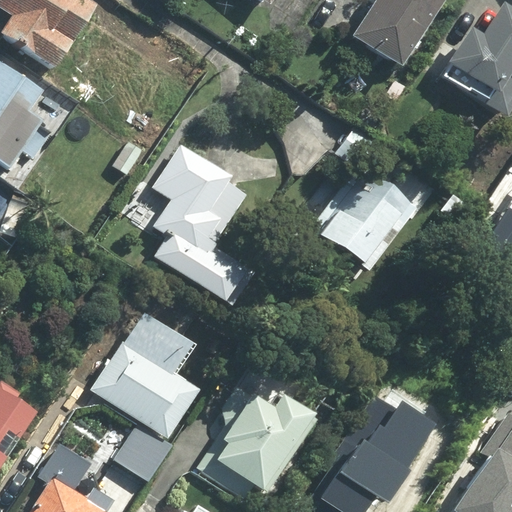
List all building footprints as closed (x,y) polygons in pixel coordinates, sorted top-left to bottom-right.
[(98,4),(91,0),(0,0),(0,11),(8,16),(0,29),(0,35),(56,70),(98,4)] [(381,78),(427,8),(414,0),(366,0),(335,47),(381,78)] [(466,30),(443,65),(488,94),(480,106),(500,119),(511,100),(511,13),(499,6),(477,38),(466,30)] [(0,163),(5,167),(16,148),(29,157),(44,133),(29,123),(33,118),(19,108),(33,88),(0,66),(0,163)] [(373,143),(348,126),(330,153),(356,170),(373,143)] [(122,141),(107,164),(119,172),(134,149),(122,141)] [(219,174),(172,144),(129,210),(161,231),(146,253),(222,303),(244,271),(204,244),(238,193),(216,179),(219,174)] [(302,228),(353,267),(400,206),(350,167),(302,228)] [(444,193),(432,209),(442,216),(454,201),(444,193)] [(511,204),(483,243),(511,264),(511,204)] [(159,371),(118,344),(135,318),(115,305),(72,372),(88,382),(84,388),(156,434),(185,387),(175,381),(183,369),(167,358),(159,371)] [(0,442),(22,410),(2,397),(6,391),(0,386),(0,442)] [(245,480),(259,489),(304,419),(266,394),(260,405),(230,387),(216,409),(219,424),(192,466),(236,494),(245,480)] [(497,511),(511,490),(511,415),(500,408),(474,447),(483,453),(447,507),(453,511),(497,511)] [(356,411),(309,489),(347,511),(368,511),(387,482),(381,478),(404,440),(356,411)] [(138,477),(160,443),(133,425),(110,459),(138,477)] [(92,511),(101,499),(83,488),(77,499),(62,489),(78,462),(48,443),(29,474),(40,482),(21,511),(92,511)]
